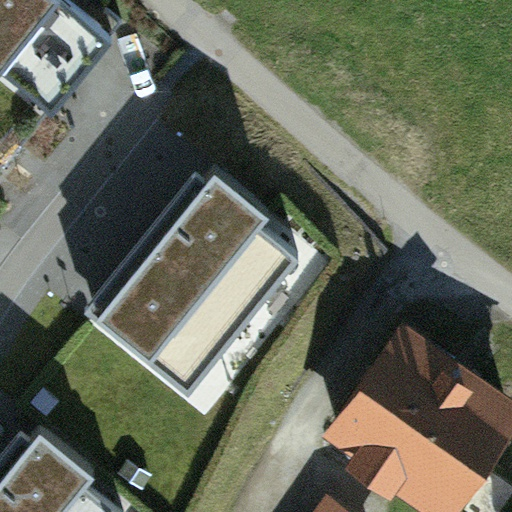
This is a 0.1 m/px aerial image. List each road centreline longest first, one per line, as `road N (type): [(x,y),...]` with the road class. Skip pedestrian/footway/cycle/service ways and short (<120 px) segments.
road 1 (unclassified): [(167,0),(511,296)]
road 2 (residential): [(0,297),(158,89)]
